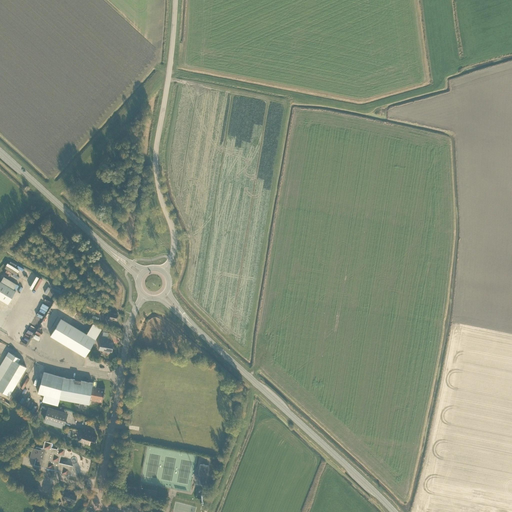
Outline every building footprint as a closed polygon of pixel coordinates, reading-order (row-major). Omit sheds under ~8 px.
[(0,299),(8,304),(16,291),(0,281),(0,299)] [(101,308),(88,302),(86,307),(99,312),(101,308)] [(107,319),(112,320),(113,319),(117,320),(118,314),(114,313),(108,312),(107,319)] [(85,356),(95,339),(101,329),(93,324),(87,334),(61,318),(51,336),(85,356)] [(102,336),(99,349),(105,350),(104,351),(108,351),(108,350),(112,351),(113,343),(107,342),(108,337),(102,336)] [(175,344),(176,339),(164,337),(164,338),(164,341),(163,341),(163,342),(158,341),(156,347),(179,351),(180,345),(175,344)] [(20,359),(9,352),(0,367),(0,389),(9,395),(26,367),(18,362),(20,359)] [(89,404),(90,400),(102,402),(102,404),(105,387),(104,389),(92,387),(93,382),(63,377),(44,372),(38,393),(59,399),(80,402),(79,407),(86,409),(87,404),(89,404)] [(49,407),(48,410),(44,421),(63,427),(67,413),(49,407)] [(78,441),(90,445),(90,444),(95,445),(97,438),(92,436),(92,434),(82,430),(78,441)] [(66,448),(58,446),(57,449),(51,448),(52,443),(44,441),(43,448),(36,446),(36,448),(32,447),(30,457),(36,458),(34,465),(39,466),(46,468),(61,471),(60,474),(68,476),(69,474),(71,475),(73,466),(59,462),(60,455),(64,456),(66,448)] [(200,464),(199,470),(198,471),(201,472),(199,481),(203,481),(205,482),(209,465),(200,464)] [(64,498),(75,502),(77,496),(73,494),(73,492),(68,490),(67,492),(61,490),(60,494),(65,496),(64,498)] [(127,507),(131,508),(132,507),(141,509),(143,501),(133,499),(129,498),(127,507)] [(51,508),(59,511),(61,507),(59,505),(61,501),(58,499),(55,503),(54,503),(51,508)]
